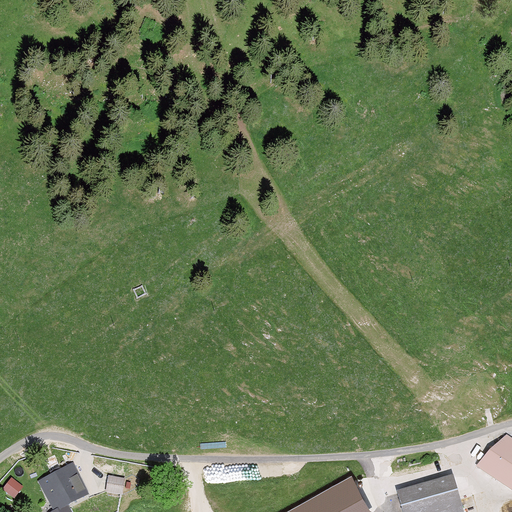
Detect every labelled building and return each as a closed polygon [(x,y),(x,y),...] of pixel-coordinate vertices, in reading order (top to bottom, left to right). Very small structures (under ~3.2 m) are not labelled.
[(475,468),(511,491),(511,440),(505,436),(475,468)] [(89,495),(74,464),(40,481),(55,511),(89,495)] [(3,488),(16,497),(24,484),(12,475),(3,488)] [(123,497),(126,479),(108,476),(105,494),(123,497)] [(322,489),(328,511),(371,511),(362,478),(322,489)] [(398,493),(403,511),(462,511),(453,478),(398,493)]
